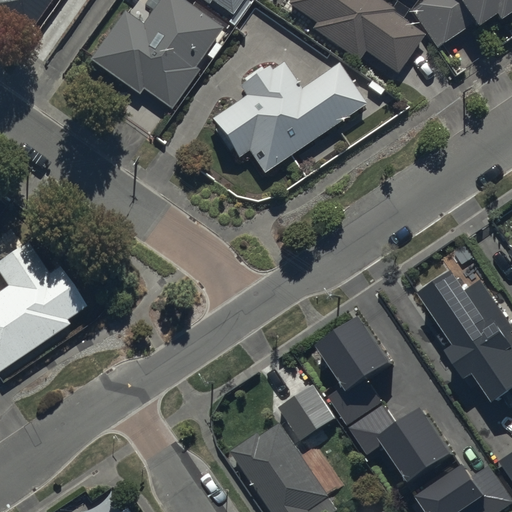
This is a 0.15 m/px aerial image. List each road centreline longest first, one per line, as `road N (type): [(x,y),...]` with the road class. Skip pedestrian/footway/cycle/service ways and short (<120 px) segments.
road 1 (residential): [(0,111),(204,254),(249,312)]
road 2 (residential): [(249,312),(511,134)]
road 3 (residential): [(123,394),(249,312)]
road 4 (residential): [(0,475),(123,394)]
road 5 (residential): [(123,394),(203,511)]
